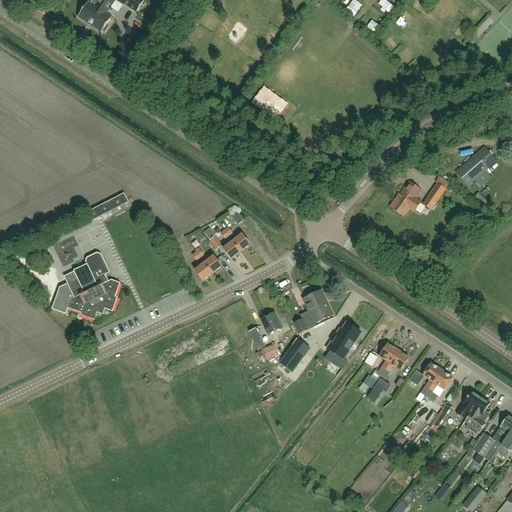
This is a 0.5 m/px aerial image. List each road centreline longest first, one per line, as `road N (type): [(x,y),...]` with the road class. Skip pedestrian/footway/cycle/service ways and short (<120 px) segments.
road 1 (tertiary): [(327,230),(0,9)]
road 2 (tertiary): [(303,252),(0,402)]
road 3 (residential): [(511,395),(303,252)]
road 4 (unclassified): [(327,230),(403,140),(511,86)]
road 5 (tertiary): [(511,355),(327,230)]
